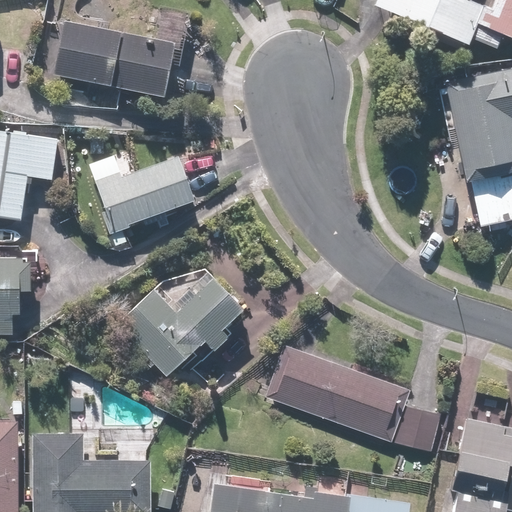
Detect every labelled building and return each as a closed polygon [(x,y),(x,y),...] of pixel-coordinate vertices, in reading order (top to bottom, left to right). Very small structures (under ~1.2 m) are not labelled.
[(511,0),(375,0),(375,1),(471,45),(475,35),(498,46),(503,33),(511,37),(511,0)] [(151,4),(146,36),(47,19),(40,55),(60,59),(58,74),(170,94),(178,50),(185,52),(192,11),(151,4)] [(511,219),(511,65),(437,82),(450,142),(460,140),(469,180),(473,179),(483,226),(511,219)] [(60,137),(0,127),(0,215),(23,220),(30,176),(53,180),(60,137)] [(184,152),(97,182),(113,229),(200,200),(184,152)] [(20,226),(0,225),(0,336),(14,337),(14,313),(26,313),(27,285),(37,286),(37,253),(20,252),(20,226)] [(123,323),(170,373),(187,357),(197,368),(234,334),(228,327),(249,307),(214,269),(173,306),(159,290),(123,323)] [(286,340),(266,394),(394,442),(395,440),(429,452),(443,414),(407,401),(412,387),(286,340)] [(510,511),(511,509),(511,426),(466,418),(449,511),(510,511)] [(0,511),(22,511),(23,497),(22,420),(0,419),(0,511)] [(87,430),(34,430),(34,496),(23,497),(22,511),(153,511),(153,504),(176,504),(176,484),(154,484),(154,456),(87,456),(87,430)] [(212,511),(410,511),(412,501),(217,479),(212,511)]
